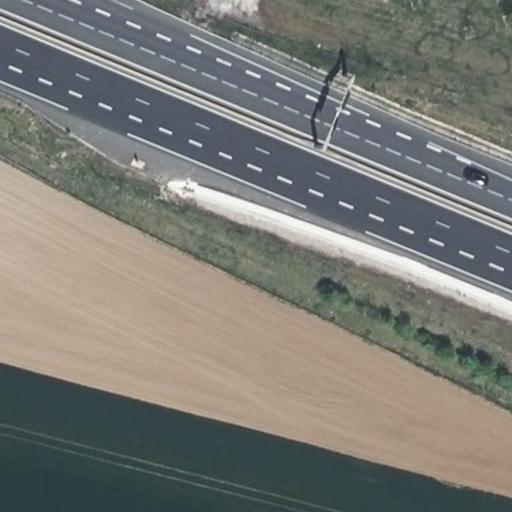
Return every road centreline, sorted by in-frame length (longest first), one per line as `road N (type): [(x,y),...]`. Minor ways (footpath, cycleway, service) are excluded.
road 1 (motorway): [(0,42),(511,253)]
road 2 (motorway): [(511,198),(150,50)]
road 3 (motorway): [(150,50),(28,0)]
